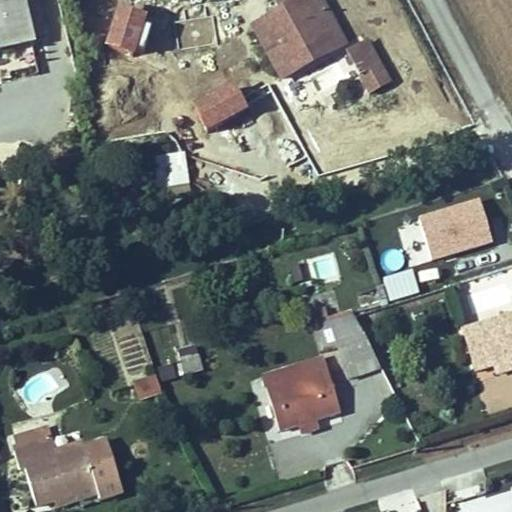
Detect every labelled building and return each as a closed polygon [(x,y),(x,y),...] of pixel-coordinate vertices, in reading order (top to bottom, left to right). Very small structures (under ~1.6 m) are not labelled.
[(0,0),(0,52),(37,43),(27,0),(0,0)] [(315,0),(284,16),(255,30),(280,82),(343,51),(318,0),(315,0)] [(284,16),(315,0),(285,0),(278,4),(284,16)] [(366,51),(348,60),(370,105),(387,96),(366,51)] [(255,74),(187,80),(193,143),(261,136),(255,74)] [(155,181),(169,179),(170,184),(183,182),(180,157),(152,161),(155,181)] [(429,263),(493,247),(481,200),(417,216),(429,263)] [(291,262),(295,281),(337,274),(334,255),(291,262)] [(337,345),(353,378),(380,368),(353,314),(311,326),(321,349),(337,345)] [(472,373),(511,362),(511,316),(460,330),(472,373)] [(197,346),(176,349),(180,375),(201,372),(197,346)] [(323,369),(319,354),(260,372),(264,386),(323,369)] [(336,412),(323,369),(264,386),(275,429),(336,412)] [(133,380),(139,395),(163,388),(156,374),(133,380)] [(15,442),(47,434),(43,422),(12,430),(15,442)] [(101,495),(125,487),(110,438),(59,452),(52,433),(47,434),(15,442),(9,443),(14,464),(22,463),(34,498),(97,481),(101,495)]
